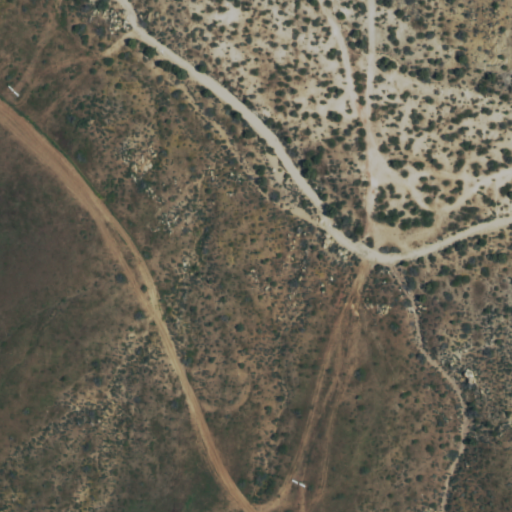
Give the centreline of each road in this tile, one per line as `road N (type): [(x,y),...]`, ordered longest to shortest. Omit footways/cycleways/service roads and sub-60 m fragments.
road 1 (track): [(106,0),(149,56),(243,117),(335,234),(368,255),(392,258),(511,222)]
road 2 (track): [(0,115),(80,192),(146,280),(222,467),(250,511)]
